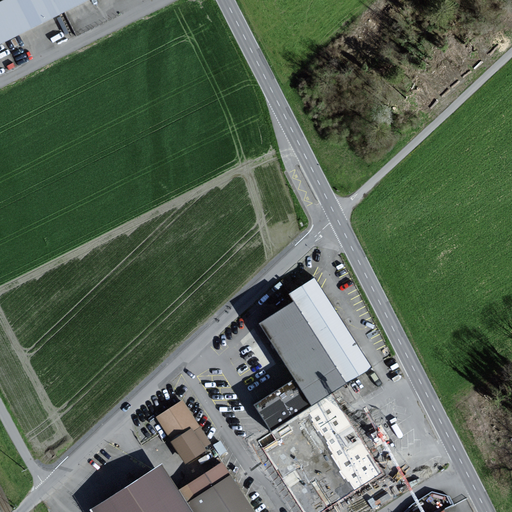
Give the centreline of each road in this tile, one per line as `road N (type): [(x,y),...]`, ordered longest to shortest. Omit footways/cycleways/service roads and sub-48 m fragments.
road 1 (unclassified): [(19,511),(335,217)]
road 2 (tertiary): [(487,511),(335,217)]
road 3 (tertiary): [(335,217),(223,0)]
road 4 (unclassified): [(335,217),(511,52)]
